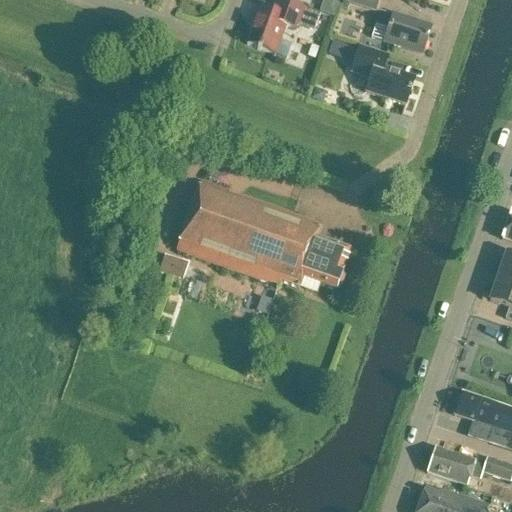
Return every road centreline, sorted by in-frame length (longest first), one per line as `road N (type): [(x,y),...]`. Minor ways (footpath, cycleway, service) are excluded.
road 1 (residential): [(391,511),(511,159)]
road 2 (residential): [(354,191),(412,145),(459,0)]
road 3 (residential): [(236,0),(230,19),(186,32),(89,0)]
